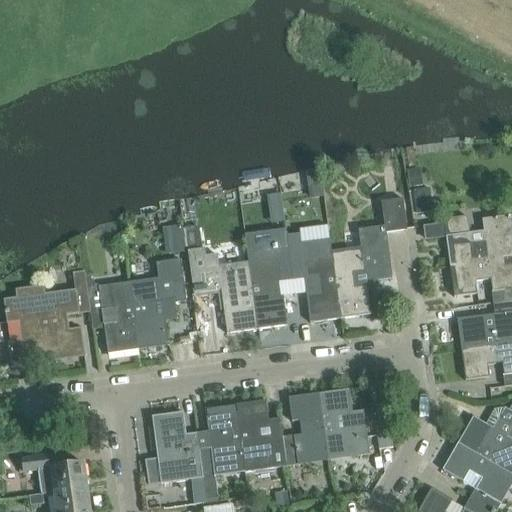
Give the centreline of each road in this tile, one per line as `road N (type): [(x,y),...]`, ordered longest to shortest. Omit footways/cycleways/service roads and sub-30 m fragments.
road 1 (residential): [(119,394),(414,355)]
road 2 (residential): [(376,511),(423,430),(414,355)]
road 3 (residential): [(414,355),(397,234)]
